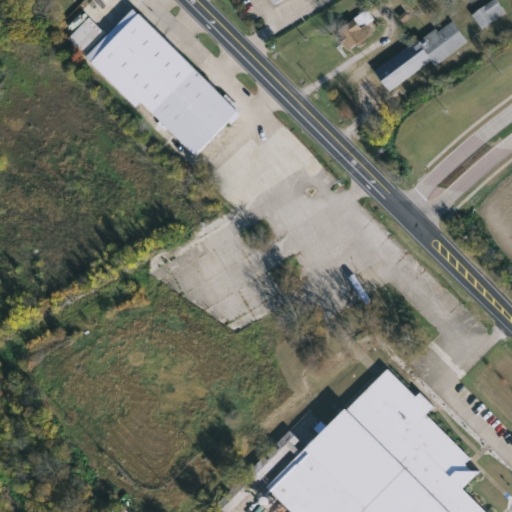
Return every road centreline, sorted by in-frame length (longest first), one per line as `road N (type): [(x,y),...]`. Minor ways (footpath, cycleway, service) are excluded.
road 1 (primary): [(190,0),(511,318)]
road 2 (tertiary): [(511,107),(400,208)]
road 3 (tertiary): [(417,225),(511,140)]
